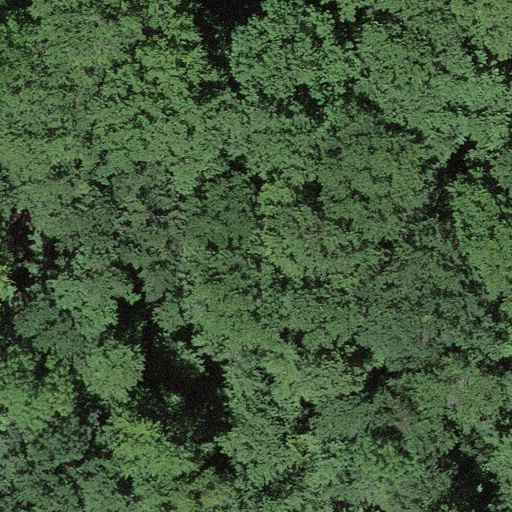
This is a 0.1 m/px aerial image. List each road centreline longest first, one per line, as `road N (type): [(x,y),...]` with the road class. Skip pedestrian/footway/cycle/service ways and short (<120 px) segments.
road 1 (track): [(205,0),(0,145)]
road 2 (track): [(381,0),(403,55),(511,198)]
